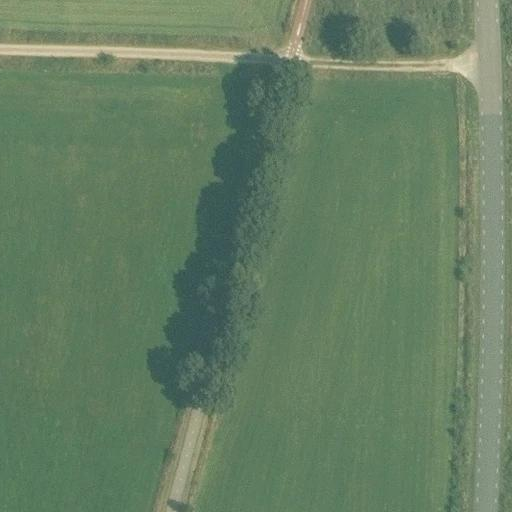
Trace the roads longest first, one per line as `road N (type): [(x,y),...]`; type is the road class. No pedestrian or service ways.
road 1 (tertiary): [(485,0),(493,231),(485,511)]
road 2 (track): [(490,64),(0,49)]
